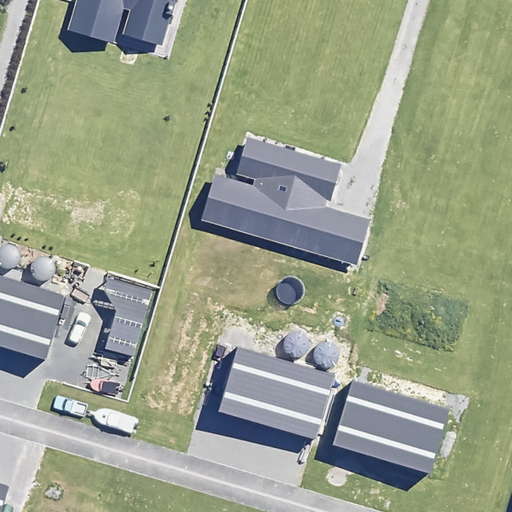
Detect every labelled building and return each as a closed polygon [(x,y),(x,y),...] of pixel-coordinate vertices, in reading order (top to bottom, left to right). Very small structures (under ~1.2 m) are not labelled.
[(76,0),(68,30),(114,43),(124,9),(130,10),(123,35),(162,46),(175,0),(76,0)] [(215,174),(201,220),(357,266),(370,219),(325,206),(327,200),(331,201),(342,164),(247,137),(236,174),(255,180),(253,185),(215,174)] [(0,275),(0,346),(46,361),(65,296),(0,275)] [(152,291),(108,278),(104,291),(116,310),(105,349),(133,357),(152,291)] [(238,347),(218,411),(316,440),(335,375),(238,347)] [(352,380),(332,445),(431,474),(450,409),(352,380)] [(0,482),(0,511),(1,511),(10,485),(0,482)]
